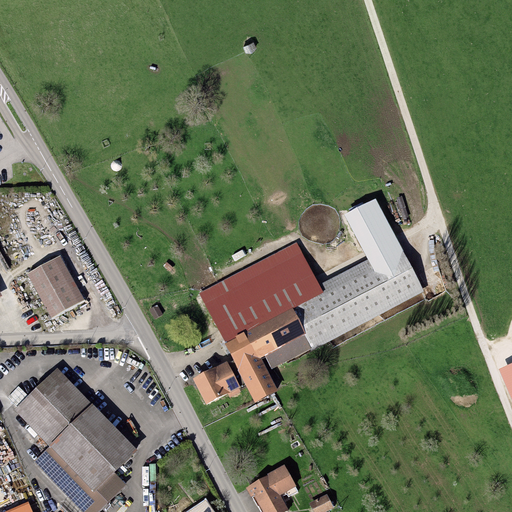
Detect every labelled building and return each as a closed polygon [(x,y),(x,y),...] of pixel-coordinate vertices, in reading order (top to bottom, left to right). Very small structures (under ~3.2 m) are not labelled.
[(299,257),(230,291),(244,320),(313,285),(299,257)] [(60,264),(32,278),(52,318),(80,304),(60,264)] [(288,312),(221,346),(232,366),(220,372),(219,370),(192,383),(205,408),(243,389),(253,407),(274,396),(263,375),(256,361),(301,338),(288,312)] [(256,361),(263,375),(308,352),(301,338),(256,361)] [(58,372),(17,410),(52,446),(35,462),(83,511),(96,511),(108,501),(95,488),(134,451),(58,372)] [(374,389),(361,397),(365,404),(378,397),(374,389)] [(272,476),(247,490),(259,511),(284,511),(276,497),(282,494),(272,476)] [(324,498),(308,506),(310,511),(325,511),(330,510),(324,498)]
